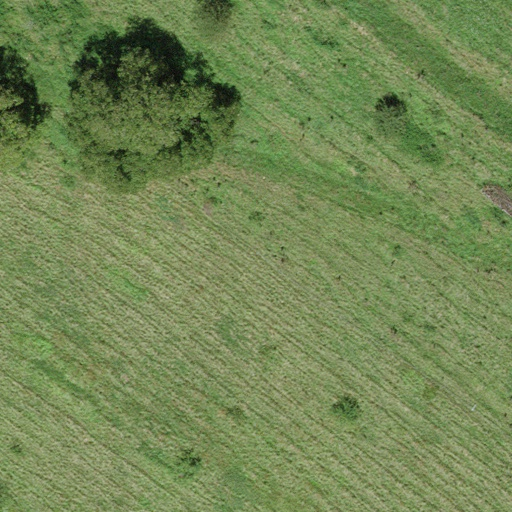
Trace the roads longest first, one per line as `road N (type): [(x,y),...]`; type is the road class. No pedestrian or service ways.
road 1 (track): [(0,64),(511,269)]
road 2 (track): [(511,136),(342,0)]
